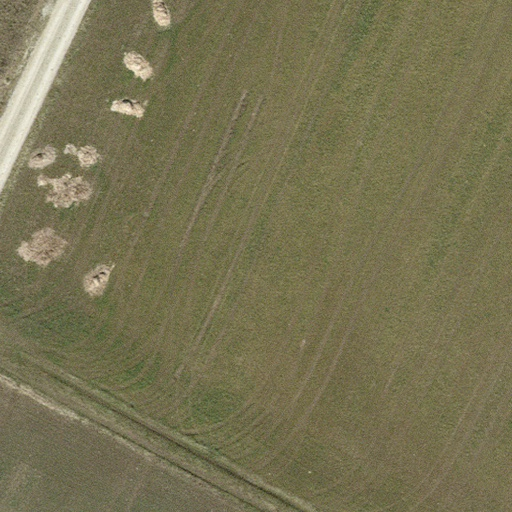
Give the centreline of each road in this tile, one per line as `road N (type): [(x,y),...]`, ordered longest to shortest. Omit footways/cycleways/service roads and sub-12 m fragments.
road 1 (track): [(0,354),(295,511)]
road 2 (track): [(0,166),(77,0)]
